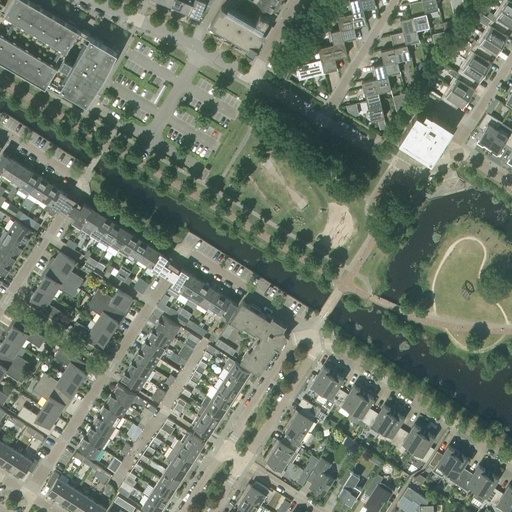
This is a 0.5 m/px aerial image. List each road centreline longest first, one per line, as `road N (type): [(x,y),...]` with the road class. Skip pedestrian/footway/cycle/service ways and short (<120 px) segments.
road 1 (residential): [(28,496),(186,251),(310,334)]
road 2 (residential): [(310,334),(511,462)]
road 3 (residential): [(251,78),(193,43),(87,0)]
road 4 (residential): [(244,463),(315,352),(310,334)]
road 5 (residential): [(452,150),(414,172),(322,120)]
road 6 (residential): [(310,334),(295,339),(224,451)]
road 7 (residential): [(0,312),(78,189)]
road 8 (residential): [(322,120),(397,0)]
